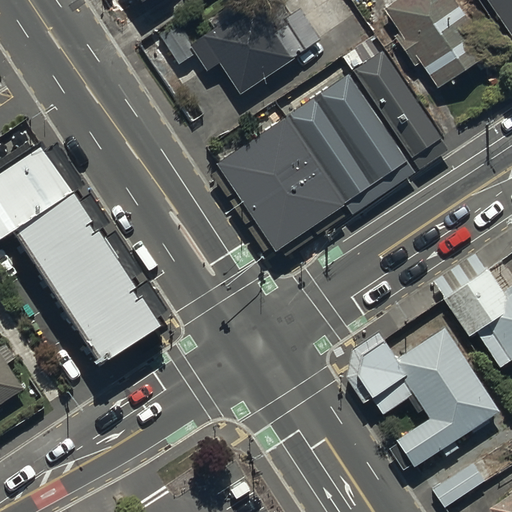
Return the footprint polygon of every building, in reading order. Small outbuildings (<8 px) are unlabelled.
[(204,74),(217,66),(239,98),(321,43),(299,10),(288,17),(276,0),(264,0),(191,49),(174,23),(156,35),(178,68),(193,58),(204,74)] [(398,0),(383,11),(400,36),(394,40),(413,68),(419,64),(438,92),(491,56),(452,0),(398,0)] [(511,0),(483,0),(511,41),(511,0)] [(354,71),(411,158),(441,138),(384,52),(354,71)] [(275,249),(408,161),(350,75),(217,163),(275,249)] [(161,336),(40,149),(0,175),(0,243),(0,244),(13,236),(102,374),(161,336)] [(476,256),(432,285),(468,340),(476,335),(500,372),(511,364),(511,287),(501,295),(476,256)] [(499,416),(444,333),(443,331),(395,362),(373,328),(342,348),(338,383),(357,411),(371,402),(383,420),(408,403),(419,419),(425,415),(429,422),(394,445),(413,473),(499,416)] [(3,345),(0,347),(0,406),(22,392),(5,368),(14,361),(3,345)] [(470,465),(431,492),(444,510),(483,483),(470,465)] [(511,499),(490,511),(511,511),(511,490),(507,494),(511,499)]
